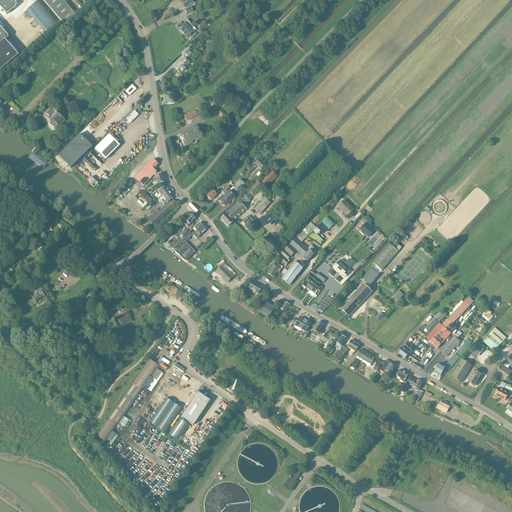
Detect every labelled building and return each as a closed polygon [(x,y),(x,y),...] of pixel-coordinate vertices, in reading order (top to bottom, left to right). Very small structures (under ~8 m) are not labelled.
[(16,3),(19,0),(0,0),(0,7),(6,15),(17,5),(14,3),(15,2),(16,3)] [(51,0),(46,5),(51,10),(61,0),(51,0)] [(61,0),(51,10),(55,15),(66,5),(62,0),(61,0)] [(191,0),(187,0),(182,4),(185,9),(193,2),(191,0)] [(37,1),(26,11),(45,34),(57,24),(37,1)] [(66,5),(55,15),(60,20),(71,10),(66,5)] [(75,15),(71,10),(60,20),(64,25),(75,15)] [(193,33),(196,30),(193,27),(192,27),(187,20),(184,22),(184,23),(179,28),(187,38),(193,33)] [(0,70),(18,56),(4,41),(8,38),(8,35),(3,29),(2,30),(0,27),(0,70)] [(184,57),(184,56),(187,58),(192,53),(190,51),(187,48),(181,54),(184,57)] [(184,68),(189,63),(184,58),(174,68),(180,74),(185,69),(184,68)] [(132,88),(129,85),(123,92),(126,95),(132,88)] [(164,105),(174,104),(172,94),(163,95),(164,105)] [(57,123),(59,125),(63,120),(53,110),(49,114),(47,112),(42,117),(46,120),(47,120),(47,121),(48,120),(53,126),(57,123)] [(194,110),(184,116),(186,121),(197,115),(194,110)] [(130,124),(138,115),(134,111),(126,119),(130,124)] [(196,141),(203,138),(196,125),(178,134),(184,147),(192,143),(191,140),(194,138),(196,141)] [(79,133),(57,155),(71,169),(93,147),(79,133)] [(105,159),(119,145),(108,135),(95,149),(105,159)] [(265,164),(259,159),(254,164),(260,170),(265,164)] [(153,169),(157,164),(153,160),(135,178),(143,187),(156,172),(153,169)] [(238,202),(225,214),(220,219),(227,227),(233,222),(246,210),(241,205),(245,202),(245,203),(249,202),(251,198),(249,196),(251,194),(253,196),(262,187),(265,185),(267,187),(277,176),(270,170),(260,180),(262,182),(260,185),(256,181),(247,190),(250,192),(248,194),(243,195),(242,199),(242,200),(239,203),(238,202)] [(156,184),(164,182),(161,174),(154,176),(156,184)] [(237,192),(244,184),(239,180),(232,187),(237,192)] [(227,192),(232,186),(230,183),(224,189),(227,192)] [(156,193),(159,198),(168,192),(168,191),(168,190),(167,189),(166,189),(164,186),(157,191),(158,192),(156,193)] [(206,196),(211,201),(216,195),(214,193),(215,192),(213,189),(206,196)] [(138,194),(146,202),(150,198),(142,190),(138,194)] [(164,205),(166,203),(173,198),(170,194),(169,192),(168,192),(159,198),(164,205)] [(225,207),(234,197),(228,192),(219,201),(225,207)] [(260,214),(270,203),(264,198),(254,209),(260,214)] [(153,226),(163,217),(177,205),(173,200),(159,211),(157,210),(147,218),(153,226)] [(330,210),(335,206),(330,201),(326,206),(330,210)] [(348,215),(353,210),(344,201),(338,207),(343,212),(344,212),(348,215)] [(187,227),(189,225),(195,219),(193,217),(193,216),(192,215),(191,215),(190,215),(185,220),(182,222),(187,227)] [(244,225),(246,224),(249,227),(254,221),(248,216),(242,222),(244,225)] [(193,228),(196,231),(197,232),(203,227),(199,223),(193,228)] [(281,253),(280,254),(281,255),(288,260),(296,251),(308,261),(314,255),(308,249),(301,243),(313,231),(316,227),(311,223),(310,223),(296,238),(295,238),(290,245),(289,244),(281,253)] [(360,229),(369,238),(375,231),(366,223),(360,229)] [(196,239),(205,230),(203,227),(197,232),(196,231),(192,234),(196,239)] [(170,234),(172,236),(178,231),(176,228),(170,234)] [(177,254),(179,256),(189,246),(184,242),(192,236),(188,231),(182,237),(183,237),(171,248),(177,254)] [(41,244),(47,238),(42,234),(35,241),(37,244),(39,242),(41,244)] [(373,264),(374,264),(372,266),(373,267),(375,265),(382,271),(398,252),(402,247),(395,242),(391,246),(389,244),(373,264)] [(189,246),(179,256),(185,261),(194,252),(189,246)] [(275,255),(272,259),(273,260),(275,262),(280,256),(277,253),(275,255)] [(10,269),(15,263),(13,262),(11,263),(9,261),(0,271),(0,272),(4,276),(7,272),(9,274),(12,271),(10,269)] [(348,270),(350,267),(346,263),(344,266),(340,261),(337,265),(336,265),(335,266),(335,267),(334,268),(342,276),(348,270)] [(290,285),(305,265),(301,262),(299,265),(295,262),(287,271),(284,269),(282,273),(285,275),(282,279),(290,285)] [(227,283),(233,277),(236,274),(224,263),(221,266),(215,272),(227,283)] [(273,265),(268,273),(268,274),(274,277),(277,272),(279,273),(281,270),(273,265)] [(379,276),(371,269),(371,268),(362,279),(370,286),(379,276)] [(302,285),(306,288),(311,282),(306,278),(302,285)] [(258,294),(262,288),(253,282),(249,288),(258,294)] [(311,282),(306,288),(310,291),(317,283),(314,282),(313,283),(311,282)] [(317,283),(310,291),(315,295),(319,288),(321,290),(323,288),(319,285),(317,283)] [(349,316),(372,292),(363,285),(340,309),(349,316)] [(43,302),(49,299),(47,295),(47,294),(45,292),(43,288),(37,291),(38,292),(36,293),(35,296),(36,297),(34,299),(37,304),(43,301),(43,302)] [(397,301),(403,295),(399,290),(393,296),(397,301)] [(450,317),(447,320),(451,324),(452,325),(473,302),(469,297),(467,299),(463,303),(461,301),(447,315),(450,317)] [(268,318),(275,308),(265,302),(258,312),(268,318)] [(285,312),(290,305),(285,302),(280,309),(285,312)] [(482,317),(489,322),(493,316),(490,314),(491,313),(487,310),(482,317)] [(121,326),(132,322),(128,312),(124,314),(124,315),(118,317),(121,326)] [(305,332),(310,324),(304,321),(304,320),(300,318),(295,326),(305,332)] [(431,332),(439,323),(435,319),(427,328),(431,332)] [(110,329),(118,326),(116,321),(113,323),(112,320),(107,322),(110,329)] [(439,323),(426,338),(437,349),(456,328),(452,325),(451,324),(447,320),(442,325),(439,323)] [(318,333),(323,326),(322,326),(322,325),(320,324),(320,325),(317,323),(313,330),(318,333)] [(494,352),(502,342),(506,338),(495,328),(491,332),(483,342),(494,352)] [(460,342),(457,339),(459,337),(456,334),(440,351),(446,357),(460,342)] [(341,335),(337,343),(335,346),(340,349),(342,346),(346,338),(341,335)] [(445,369),(448,371),(459,358),(469,346),(468,345),(471,342),(467,338),(463,343),(464,344),(455,354),(446,364),(448,366),(445,369)] [(351,340),(347,347),(350,349),(347,352),(352,355),(355,352),(359,345),(351,340)] [(409,353),(411,350),(404,345),(402,348),(398,353),(405,358),(409,353)] [(339,361),(348,350),(343,346),(334,358),(339,361)] [(371,365),(375,358),(375,357),(374,358),(364,352),(364,351),(361,350),(357,357),(370,364),(370,365),(371,365)] [(354,369),(360,360),(356,358),(351,367),(354,369)] [(374,358),(372,362),(376,364),(375,366),(373,369),(376,371),(377,371),(378,368),(382,363),(378,360),(374,358)] [(158,366),(149,360),(96,436),(105,442),(143,387),(146,388),(147,388),(155,376),(156,376),(159,372),(156,369),(158,366)] [(462,382),(472,366),(462,360),(452,376),(462,382)] [(390,374),(395,367),(390,363),(386,361),(385,361),(383,365),(384,366),(381,369),(390,374)] [(441,375),(445,368),(438,365),(434,371),(441,375)] [(506,380),(511,371),(502,365),(496,374),(506,380)] [(404,381),(408,374),(400,370),(397,376),(404,381)] [(474,371),(472,370),(469,374),(472,376),(468,381),(475,385),(481,375),(474,371)] [(164,398),(166,395),(175,382),(167,376),(156,392),(164,398)] [(410,385),(413,387),(415,388),(415,390),(417,391),(418,390),(419,390),(422,383),(417,380),(416,382),(413,380),(410,385)] [(405,393),(409,388),(405,385),(401,390),(405,393)] [(494,395),(500,398),(503,391),(498,388),(494,395)] [(503,391),(500,398),(505,401),(508,394),(507,393),(508,391),(506,390),(505,392),(503,391)] [(197,393),(181,417),(193,425),(209,401),(197,393)] [(156,428),(173,403),(166,398),(149,423),(156,428)] [(446,413),(449,407),(440,402),(437,408),(446,413)] [(164,433),(181,408),(174,403),(157,428),(164,433)] [(177,441),(189,425),(179,418),(168,435),(177,441)] [(295,481),(302,471),(297,467),(283,487),(290,491),(297,482),(295,481)]
